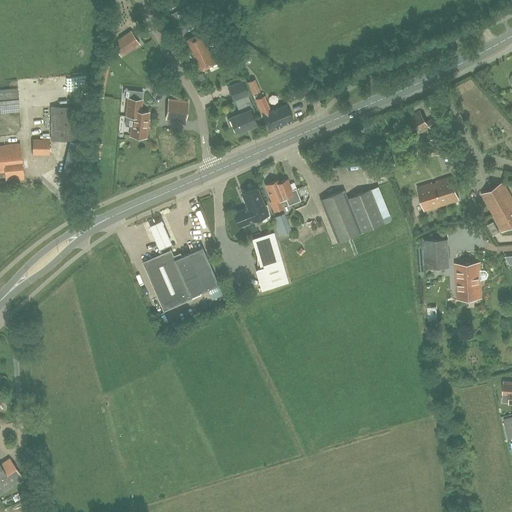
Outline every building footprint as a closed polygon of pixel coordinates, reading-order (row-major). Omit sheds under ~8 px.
[(173,18),(189,13),(187,8),(172,13),(173,18)] [(193,24),(188,14),(171,22),(176,32),(193,24)] [(139,44),(130,31),(112,43),(121,56),(139,44)] [(197,70),(215,62),(201,33),(184,41),(197,70)] [(100,65),(95,96),(104,97),(109,66),(100,65)] [(228,87),(231,94),(233,100),(234,100),(238,110),(240,110),(241,113),(229,118),(230,118),(227,119),(230,126),(232,125),(235,132),(255,124),(250,110),(253,109),(243,81),(228,87)] [(0,112),(19,111),(17,89),(0,90),(0,112)] [(278,94),(270,96),(272,103),(279,101),(278,94)] [(269,129),(292,119),(285,104),(270,111),(263,96),(256,99),(262,114),(269,129)] [(142,99),(128,98),(126,116),(132,116),(130,135),(146,137),(148,112),(140,111),(142,99)] [(168,99),(166,118),(185,121),(188,102),(168,99)] [(51,140),(75,140),(75,106),(51,106),(51,140)] [(420,111),(403,121),(413,138),(430,127),(431,127),(439,123),(435,117),(426,122),(420,111)] [(447,150),(446,146),(443,136),(431,140),(436,154),(447,150)] [(33,154),(51,154),(51,138),(33,138),(33,154)] [(69,140),(67,152),(62,172),(61,182),(79,183),(87,143),(69,140)] [(100,158),(102,144),(93,142),(91,156),(100,158)] [(23,179),(20,144),(3,145),(3,146),(0,146),(0,177),(5,177),(5,181),(23,179)] [(417,187),(422,202),(425,211),(458,200),(451,176),(436,181),(437,182),(432,184),(432,182),(417,187)] [(279,182),(278,179),(265,185),(272,201),(270,202),(274,211),(282,208),(279,202),(286,199),(288,205),(301,200),(297,191),(293,192),(287,179),(279,182)] [(511,197),(503,182),(481,194),(502,231),(510,226),(511,227),(511,226),(511,197)] [(267,204),(264,205),(257,188),(242,194),(248,208),(234,213),(239,226),(255,219),(269,215),(267,204)] [(384,222),(383,221),(370,188),(347,198),(343,189),(320,199),(338,241),(384,222)] [(279,234),(291,231),(284,213),(273,218),(279,234)] [(161,217),(147,222),(158,247),(170,240),(161,217)] [(493,222),(487,225),(493,236),(499,232),(493,222)] [(273,233),(265,235),(253,239),(263,268),(257,269),(264,290),(289,281),(273,233)] [(425,268),(449,267),(448,238),(424,240),(425,268)] [(191,298),(191,297),(218,285),(202,247),(174,260),(171,252),(143,264),(164,310),(191,298)] [(480,280),(485,279),(487,278),(488,276),(488,274),(486,271),(484,270),(479,270),(479,263),(456,264),(458,298),(481,297),(480,280)] [(511,382),(504,382),(503,394),(510,395),(509,403),(511,402),(511,382)] [(511,416),(503,418),(506,431),(511,429),(511,416)] [(0,495),(21,481),(20,479),(22,477),(9,458),(0,464),(0,495)]
